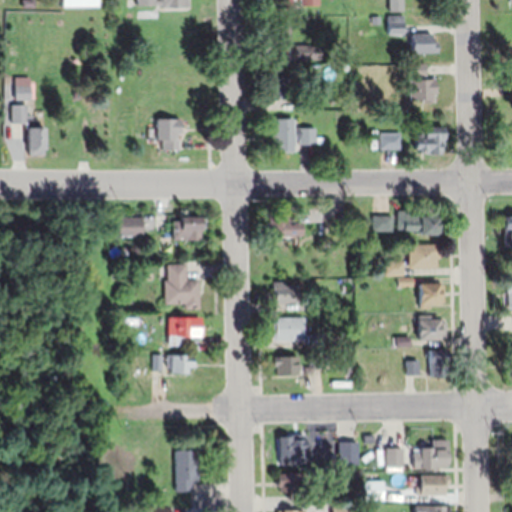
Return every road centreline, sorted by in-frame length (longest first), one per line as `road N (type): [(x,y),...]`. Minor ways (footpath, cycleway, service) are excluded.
road 1 (residential): [(242,511),(231,0)]
road 2 (residential): [(466,0),(476,511)]
road 3 (residential): [(511,181),(0,177)]
road 4 (residential): [(132,413),(511,405)]
